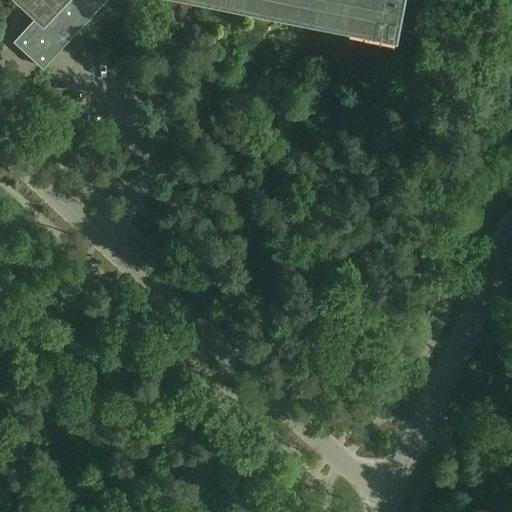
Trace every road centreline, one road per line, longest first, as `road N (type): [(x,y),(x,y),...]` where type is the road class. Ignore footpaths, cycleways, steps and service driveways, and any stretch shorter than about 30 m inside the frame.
road 1 (unclassified): [(399,490),(342,455),(103,230)]
road 2 (unclassified): [(0,96),(22,76),(44,79),(118,127),(133,147),(133,178),(103,230)]
road 3 (residential): [(399,490),(500,267)]
road 4 (unclassified): [(103,230),(0,135)]
